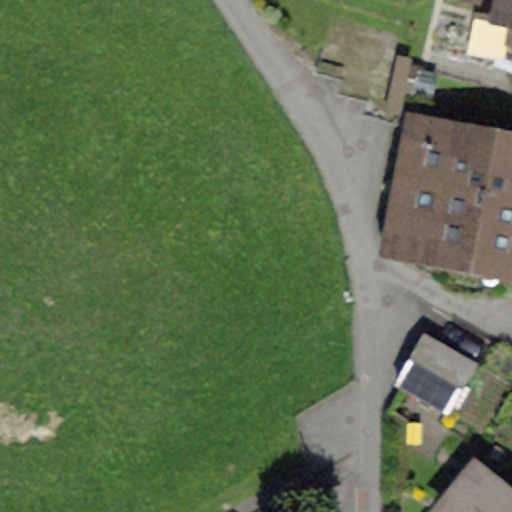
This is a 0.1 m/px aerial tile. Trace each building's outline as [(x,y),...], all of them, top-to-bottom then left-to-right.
[(511,0),(497,0),(495,12),(511,15),(511,0)] [(368,109),(398,116),(414,54),(383,47),(387,32),(359,25),(362,10),(334,4),(319,66),(347,72),(344,87),(372,94),(368,109)] [(511,150),(426,134),(408,232),(511,252),(511,150)] [(428,333),(402,379),(449,405),(475,360),(428,333)] [(511,511),(511,491),(476,463),(445,501),(457,511),(511,511)]
